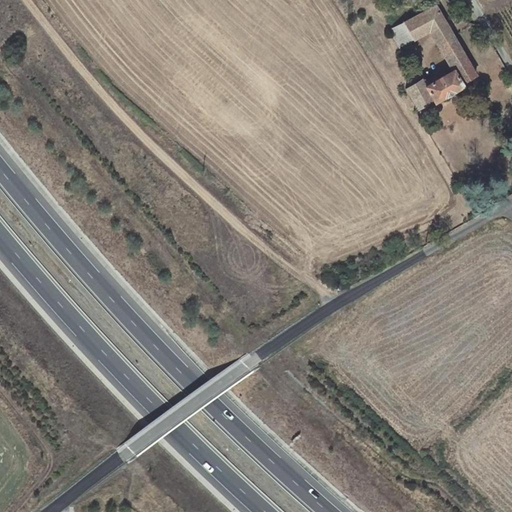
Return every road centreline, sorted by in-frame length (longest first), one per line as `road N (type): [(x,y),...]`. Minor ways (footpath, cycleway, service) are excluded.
road 1 (unclassified): [(50,511),(258,356),(507,205)]
road 2 (motorway): [(323,511),(167,365),(0,173)]
road 3 (track): [(336,304),(154,148),(27,0)]
road 4 (motorway): [(0,223),(138,387),(267,511)]
